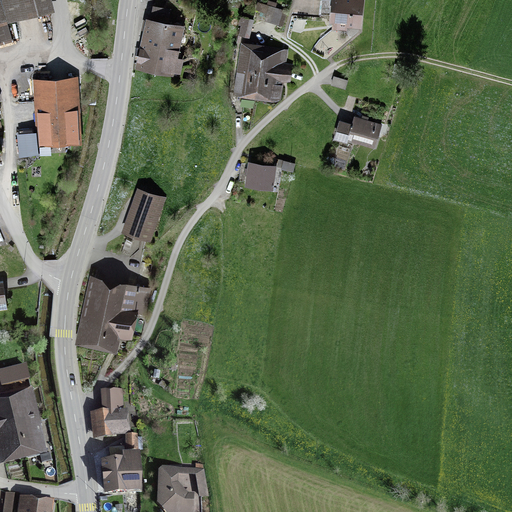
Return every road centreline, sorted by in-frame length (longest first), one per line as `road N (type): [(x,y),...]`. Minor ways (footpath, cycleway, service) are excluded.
road 1 (residential): [(72,401),(100,388),(132,357),(179,240),(241,145),(318,75)]
road 2 (secondary): [(120,72),(68,284)]
road 3 (track): [(511,82),(398,55),(359,57),(318,75)]
road 4 (residential): [(0,72),(7,215)]
road 5 (residential): [(120,72),(54,54),(0,62)]
